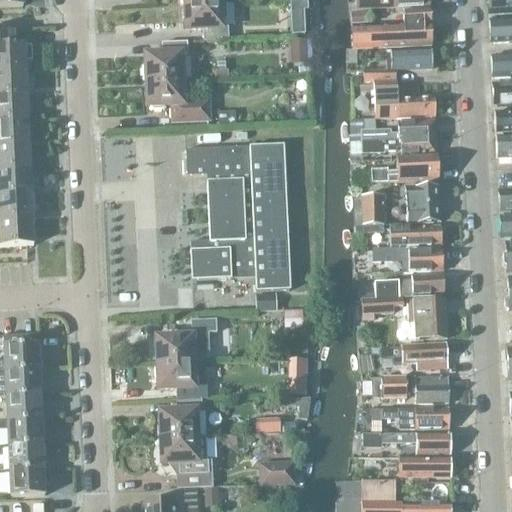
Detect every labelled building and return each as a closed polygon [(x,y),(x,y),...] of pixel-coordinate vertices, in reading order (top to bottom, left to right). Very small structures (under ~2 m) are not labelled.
[(354,0),(356,12),(428,8),(428,0),(354,0)] [(511,16),(511,0),(487,0),(488,17),(511,16)] [(221,4),(185,6),(185,7),(182,11),(182,19),(186,22),(186,31),(202,30),(203,43),(230,42),(229,28),(228,28),(227,4),(221,4)] [(309,4),(291,5),(292,15),(305,14),(310,14),(309,4)] [(351,30),(352,52),(430,48),(429,12),(403,14),(403,28),(351,30)] [(490,46),(511,44),(511,45),(511,21),(489,23),(490,46)] [(306,28),(292,29),(293,39),(306,38),(306,28)] [(15,31),(0,31),(0,73),(25,72),(25,62),(31,61),(30,48),(24,48),(24,47),(16,47),(15,31)] [(147,81),(147,82),(181,81),(180,57),(187,57),(187,43),(161,44),(162,57),(146,58),(146,67),(143,70),(143,78),(147,81)] [(390,54),(391,73),(395,73),(431,72),(431,53),(390,54)] [(511,57),(490,59),(492,81),(511,79),(511,57)] [(0,73),(0,98),(27,97),(25,72),(0,73)] [(375,122),(433,119),(433,99),(396,100),(395,73),(391,73),(362,75),(362,85),(373,85),(375,122)] [(181,81),(147,82),(148,107),(150,107),(153,111),(161,110),(164,107),(171,106),(172,123),(208,122),(207,108),(203,104),(182,105),(181,81)] [(511,85),(492,86),(493,108),(511,106),(511,85)] [(0,98),(0,122),(28,122),(27,97),(0,98)] [(511,114),(493,115),(495,135),(511,134),(511,114)] [(0,122),(0,147),(29,146),(28,122),(0,122)] [(361,133),(361,143),(435,140),(434,124),(398,125),(398,136),(390,136),(390,132),(361,133)] [(511,160),(511,138),(495,139),(496,162),(511,160)] [(435,140),(361,143),(361,156),(383,155),(383,153),(395,153),(395,149),(401,149),(401,158),(435,156),(435,140)] [(0,147),(0,172),(30,171),(29,146),(0,147)] [(191,284),(216,283),(254,281),(255,294),(290,293),(283,148),(185,152),(186,179),(206,178),(208,244),(189,244),(191,284)] [(396,172),(370,174),(371,186),(437,183),(436,160),(396,162),(396,172)] [(30,171),(0,172),(0,197),(31,196),(30,171)] [(405,190),(407,227),(439,225),(437,188),(405,190)] [(511,192),(498,193),(499,215),(511,214),(511,192)] [(0,197),(0,222),(32,221),(31,196),(0,197)] [(361,200),(362,229),(383,228),(382,198),(361,200)] [(511,218),(499,219),(500,241),(511,240),(511,218)] [(32,221),(0,222),(0,247),(33,246),(32,221)] [(362,229),(354,230),(354,236),(383,235),(383,228),(362,229)] [(389,231),(390,251),(440,249),(439,229),(389,231)] [(506,270),(506,276),(511,276),(511,244),(505,245),(505,255),(502,258),(502,267),(506,270)] [(441,273),(440,253),(408,255),(406,251),(372,252),(372,264),(401,263),(401,275),(408,275),(441,273)] [(375,301),(402,299),(443,297),(442,277),(411,279),(411,282),(374,285),(375,301)] [(254,297),(255,314),(276,313),(275,296),(254,297)] [(402,299),(375,301),(360,302),(361,323),(374,322),(374,318),(394,316),(393,311),(402,310),(402,299)] [(412,303),(414,343),(445,341),(444,318),(441,318),(440,302),(412,303)] [(301,331),(302,310),(282,309),(281,330),(301,331)] [(215,322),(190,324),(191,336),(207,336),(216,335),(215,322)] [(159,342),(157,342),(158,367),(192,365),(191,356),(208,355),(207,340),(207,336),(191,336),(190,336),(191,340),(173,341),(169,338),(162,338),(159,342)] [(0,362),(0,373),(5,373),(39,372),(38,346),(3,348),(4,362),(0,362)] [(447,371),(445,346),(401,348),(401,350),(378,352),(379,362),(392,361),(393,367),(423,365),(423,370),(427,370),(427,372),(447,371)] [(158,368),(155,372),(155,379),(159,382),(159,391),(175,391),(176,403),(201,402),(201,401),(206,401),(206,388),(204,388),(203,365),(192,365),(158,367),(158,368)] [(39,372),(5,373),(0,373),(0,399),(6,399),(6,398),(40,397),(39,372)] [(448,406),(447,378),(405,379),(405,380),(380,381),(380,391),(381,402),(405,401),(405,396),(415,396),(415,406),(448,406)] [(288,389),(288,398),(306,399),(306,389),(288,389)] [(7,423),(41,422),(40,397),(6,398),(6,399),(7,423)] [(160,425),(157,429),(157,436),(161,439),(161,441),(195,439),(204,439),(205,439),(205,438),(204,415),(202,415),(201,402),(176,403),(176,415),(160,416),(160,425)] [(399,432),(415,432),(448,432),(448,411),(382,411),(382,421),(398,421),(399,432)] [(381,412),(368,412),(368,424),(381,423),(381,412)] [(0,431),(7,432),(8,448),(42,446),(41,422),(7,423),(7,424),(0,424),(0,431)] [(358,450),(378,450),(378,436),(358,436),(358,450)] [(416,446),(416,457),(449,457),(448,436),(381,437),(381,446),(416,446)] [(161,443),(158,446),(158,454),(162,457),(162,466),(179,465),(179,477),(208,476),(208,462),(206,462),(205,439),(204,439),(195,439),(161,441),(161,443)] [(8,448),(9,473),(43,471),(42,446),(8,448)] [(402,460),(398,460),(398,479),(418,479),(425,479),(425,502),(449,502),(449,479),(449,476),(452,476),(453,474),(453,467),(451,465),(449,465),(449,460),(402,460)] [(292,465),(260,466),(261,486),(293,485),(292,465)] [(43,471),(9,473),(10,498),(44,497),(44,493),(47,493),(50,490),(50,482),(47,479),(44,479),(43,471)] [(361,483),(361,506),(394,506),(394,483),(361,483)] [(196,511),(196,491),(165,492),(165,503),(141,504),(141,511),(196,511)]
